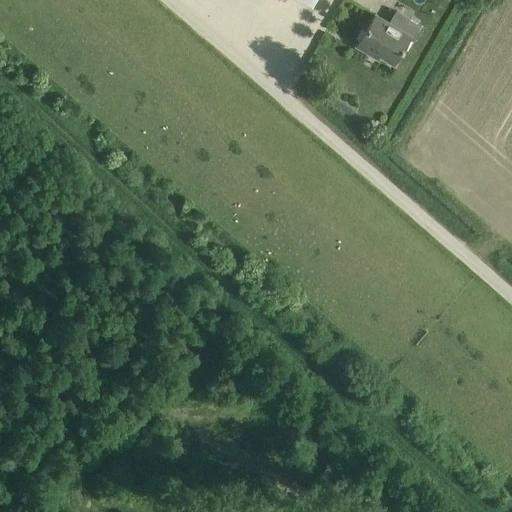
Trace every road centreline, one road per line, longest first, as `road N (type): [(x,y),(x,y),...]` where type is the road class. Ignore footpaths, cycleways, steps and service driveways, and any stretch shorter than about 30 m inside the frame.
road 1 (track): [(0,67),(150,202),(231,293),(231,333),(48,511)]
road 2 (unclassified): [(511,305),(155,0)]
